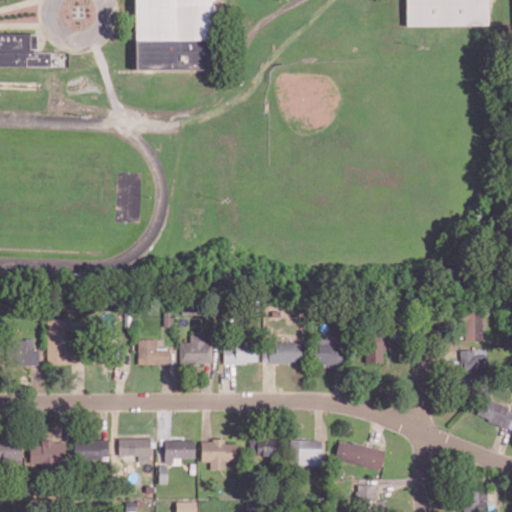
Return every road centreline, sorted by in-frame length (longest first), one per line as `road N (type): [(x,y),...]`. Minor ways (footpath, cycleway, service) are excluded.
road 1 (residential): [(511,465),(331,403),(0,403)]
road 2 (residential): [(423,313),(424,511)]
